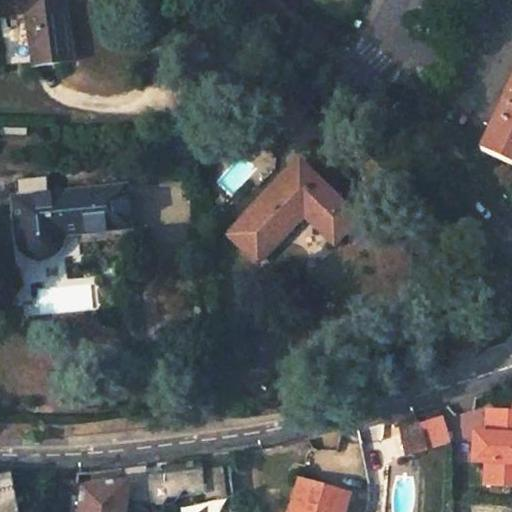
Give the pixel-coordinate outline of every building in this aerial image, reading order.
[(0,0),(0,17),(22,14),(30,68),(69,63),(61,7),(50,8),(49,0),(0,0)] [(49,0),(50,8),(61,7),(59,0),(49,0)] [(511,165),(511,85),(482,151),(511,165)] [(302,164),(233,238),(261,265),(308,216),(338,245),(361,220),(338,199),(302,164)] [(125,187),(114,188),(114,229),(130,227),(129,225),(125,187)] [(63,242),(63,238),(114,229),(114,188),(14,201),(20,244),(21,249),(24,254),(28,257),(32,260),(38,262),(45,262),(52,260),(56,257),(59,253),(62,248),(63,242)] [(511,427),(511,400),(507,401),(506,409),(481,407),(480,425),(511,427)] [(439,408),(417,415),(422,426),(429,454),(451,447),(439,408)] [(417,415),(397,420),(400,432),(422,426),(417,415)] [(408,460),(429,454),(422,426),(400,432),(408,460)] [(511,431),(466,429),(464,462),(481,463),(480,486),(511,488),(511,431)] [(201,462),(145,469),(146,474),(202,468),(201,462)] [(147,481),(150,505),(151,511),(174,511),(174,504),(178,499),(203,495),(205,499),(205,500),(206,500),(232,496),(228,467),(202,470),(202,468),(146,474),(147,481)] [(0,511),(14,511),(11,493),(16,491),(13,473),(0,474),(0,511)] [(150,505),(147,481),(81,489),(80,505),(74,505),(73,507),(79,508),(78,511),(123,511),(124,502),(150,505)] [(342,511),(347,494),(299,481),(290,511),(342,511)] [(20,511),(16,491),(11,493),(14,511),(20,511)]
